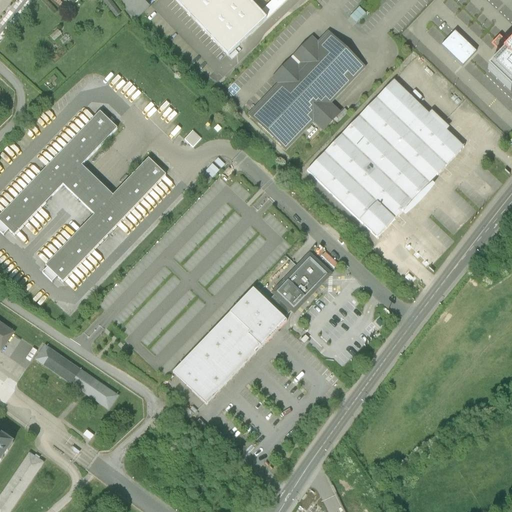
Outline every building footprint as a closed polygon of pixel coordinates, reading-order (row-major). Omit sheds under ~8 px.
[(120,14),(108,0),(101,0),(115,17),(120,14)] [(150,7),(142,0),(122,0),(118,4),(133,23),(150,7)] [(174,0),(228,56),(266,20),(260,13),(247,0),(174,0)] [(274,0),(260,13),(266,20),(287,0),(274,0)] [(57,30),(50,37),(54,42),(61,35),(57,30)] [(476,53),(455,32),(441,47),(462,67),(476,53)] [(331,37),(328,34),(318,45),(312,39),(274,79),(280,85),(250,116),(253,119),(285,150),(313,121),(323,130),(339,114),(329,104),(364,68),(363,68),(331,37)] [(65,35),(60,41),(63,45),(69,39),(65,35)] [(503,57),(487,73),(511,96),(511,46),(511,48),(499,37),(491,45),(503,57)] [(394,82),(307,172),(377,239),(464,149),(446,131),(448,129),(431,112),(429,115),(394,82)] [(52,283),(57,278),(63,283),(166,176),(149,160),(113,197),(82,167),(117,129),(100,113),(0,217),(0,233),(4,237),(9,231),(15,237),(63,186),(94,216),(46,267),(48,268),(42,274),(52,283)] [(193,132),(185,140),(193,149),(201,140),(193,132)] [(225,166),(218,159),(214,163),(221,169),(225,166)] [(212,165),(205,172),(212,179),(219,172),(212,165)] [(329,273),(309,254),(285,279),(288,282),(277,294),(278,294),(275,297),(275,296),(268,304),(284,320),(291,312),(290,312),(293,309),(294,309),(296,310),(297,309),(297,310),(299,308),(298,307),(299,306),(298,305),(309,294),(310,295),(314,291),(312,290),(316,287),(319,284),(319,285),(327,277),(325,276),(329,273)] [(253,290),(173,374),(207,406),(287,322),(284,320),(268,304),(253,290)] [(0,322),(0,348),(5,351),(17,334),(0,322)] [(44,350),(36,363),(109,409),(118,396),(44,350)] [(0,436),(0,475),(18,449),(0,436)] [(29,454),(0,496),(0,511),(11,511),(44,464),(29,454)]
